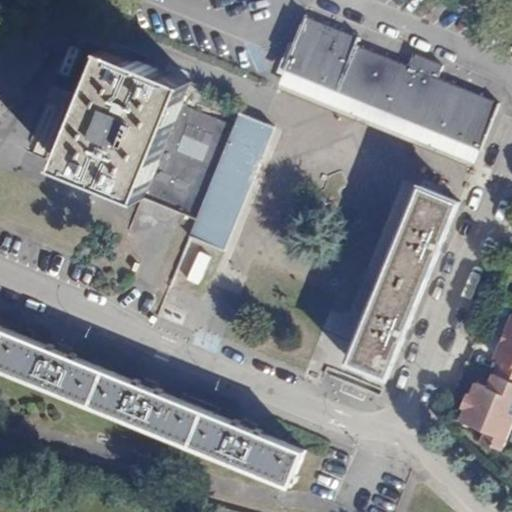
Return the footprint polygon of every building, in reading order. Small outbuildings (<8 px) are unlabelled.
[(306,18),(284,71),(312,83),(368,106),(419,127),(465,146),(487,155),(505,109),(444,83),(449,70),(418,59),(414,70),(391,61),(396,48),(374,40),(371,46),(306,18)] [(146,202),(149,196),(184,106),(193,84),(113,50),(91,102),(82,98),(84,93),(65,87),(60,97),(54,109),(75,118),(76,112),(85,114),(64,165),(146,202)] [(237,130),(184,106),(149,196),(201,218),(237,130)] [(244,116),(237,130),(201,218),(171,288),(207,304),(224,263),(269,152),(278,131),(267,126),(244,116)] [(362,323),(417,185),(403,179),(349,317),(362,323)] [(464,205),(424,190),(352,363),(391,380),(412,330),(451,236),(464,205)] [(0,327),(0,367),(296,490),(310,457),(245,430),(145,388),(57,351),(0,327)] [(504,363),(498,376),(511,382),(511,332),(500,360),(504,363)] [(511,422),(511,382),(498,376),(492,390),(480,385),(474,397),(470,396),(464,408),(468,410),(463,423),(489,435),(484,445),(499,452),(511,422)]
